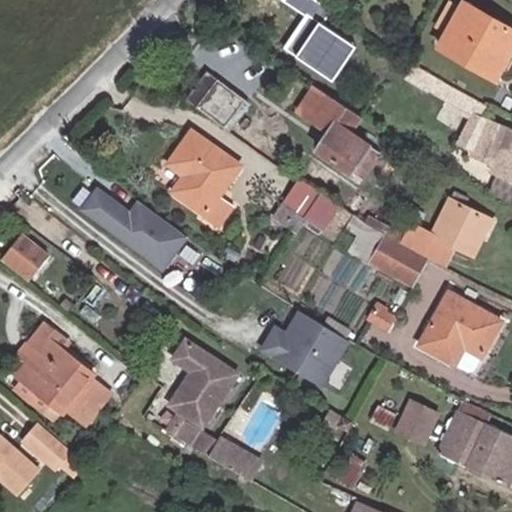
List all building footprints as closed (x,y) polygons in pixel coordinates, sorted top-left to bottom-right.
[(472,0),(451,40),(509,71),(511,66),(511,18),(478,0),(472,0)] [(504,111),(508,100),(412,47),(402,67),(421,78),(424,72),(446,83),(436,102),(465,117),(461,125),(476,133),(471,141),(489,150),(504,111)] [(216,104),(234,115),(248,94),(231,82),(216,104)] [(390,148),(346,118),(354,107),(323,88),(310,108),(340,127),(328,146),(372,175),(390,148)] [(511,169),(511,114),(504,111),(489,150),(495,154),(491,162),(501,166),(511,169)] [(248,165),(200,131),(176,163),(192,175),(180,190),(213,214),(211,216),(220,223),(235,202),(226,196),(248,165)] [(343,200),(354,181),(323,162),(313,180),(343,200)] [(511,196),(511,169),(501,166),(492,186),(511,196)] [(135,205),(103,180),(88,200),(167,260),(191,228),(145,192),(135,205)] [(339,233),(355,208),(343,200),(313,180),(302,197),(308,201),(302,210),(339,233)] [(478,250),(486,254),(496,235),(505,240),(511,227),(511,222),(489,209),(492,202),(479,195),(456,238),(443,231),(450,217),(435,208),(426,221),(413,242),(440,256),(466,270),(478,250)] [(414,215),(426,221),(435,208),(422,201),(414,215)] [(38,272),(56,249),(29,228),(10,251),(38,272)] [(413,242),(402,235),(387,260),(425,281),(440,256),(413,242)] [(486,254),(494,259),(505,240),(496,235),(486,254)] [(511,321),(511,316),(462,288),(433,339),(467,359),(477,341),(496,351),(511,321)] [(357,333),(310,305),(296,328),(297,333),(294,338),(277,328),(268,342),(328,379),(357,333)] [(399,334),(408,321),(392,310),(383,323),(399,334)] [(118,385),(103,374),(107,368),(77,346),(63,334),(69,327),(56,317),(41,337),(52,345),(42,358),(32,372),(39,378),(77,408),(86,396),(100,408),(118,385)] [(77,346),(83,338),(69,327),(63,334),(77,346)] [(183,392),(214,413),(243,369),(192,335),(181,352),(201,365),(183,392)] [(32,350),(42,358),(52,345),(41,337),(32,350)] [(135,353),(139,348),(130,341),(126,346),(135,353)] [(166,367),(175,355),(162,346),(153,358),(166,367)] [(70,416),(77,408),(39,378),(32,387),(70,416)] [(119,422),(129,407),(134,400),(118,385),(100,408),(119,422)] [(407,423),(431,436),(445,406),(422,394),(407,423)] [(511,478),(511,427),(470,405),(449,446),(511,478)] [(209,421),(186,406),(175,423),(198,438),(209,421)] [(350,428),(357,418),(344,410),(335,422),(348,431),(350,428)] [(359,434),(365,424),(357,418),(350,428),(359,434)] [(79,480),(93,459),(48,419),(32,438),(79,480)] [(216,450),(227,433),(209,421),(198,438),(216,450)] [(30,494),(50,470),(0,429),(0,473),(6,466),(16,475),(12,480),(30,494)] [(240,441),(227,433),(216,450),(229,458),(240,441)] [(269,460),(240,441),(229,458),(258,477),(269,460)] [(392,511),(374,502),(368,511),(392,511)]
